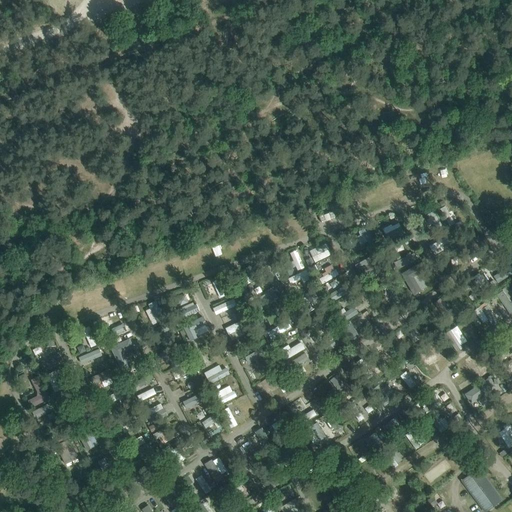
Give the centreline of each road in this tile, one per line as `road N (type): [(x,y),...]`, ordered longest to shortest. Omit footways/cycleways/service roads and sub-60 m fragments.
road 1 (unknown): [(201,457),(117,306)]
road 2 (track): [(135,0),(0,51)]
